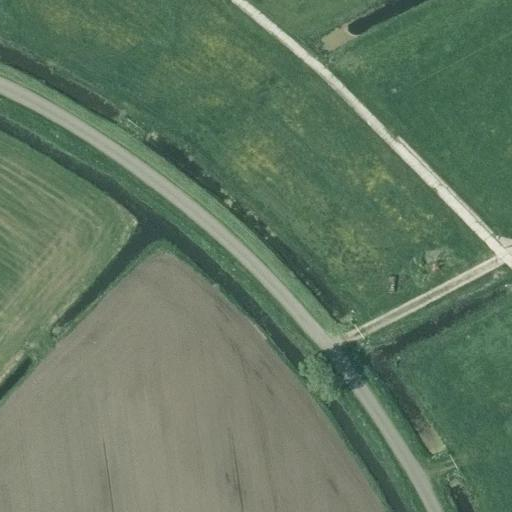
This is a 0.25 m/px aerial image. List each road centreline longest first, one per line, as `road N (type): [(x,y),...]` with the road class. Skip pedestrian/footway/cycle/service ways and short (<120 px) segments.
road 1 (unclassified): [(432,511),(404,455),(327,348),(237,250),(124,158),(0,85)]
road 2 (track): [(233,0),(502,249),(511,246)]
road 3 (track): [(327,348),(502,249)]
